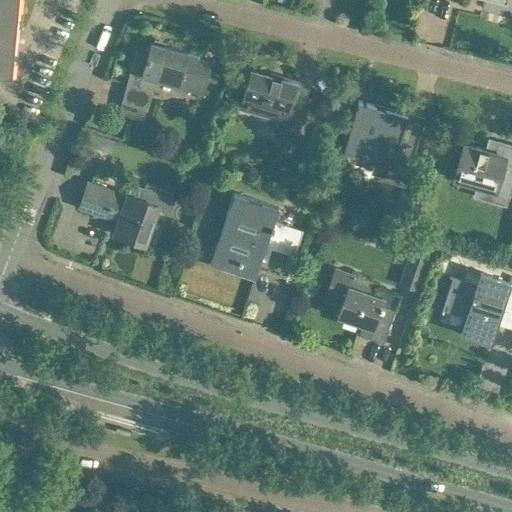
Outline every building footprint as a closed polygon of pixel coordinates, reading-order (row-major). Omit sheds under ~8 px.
[(10,73),(16,0),(0,0),(0,65),(10,67),(9,73),(10,73)] [(127,83),(121,102),(147,109),(155,78),(178,85),(177,87),(202,94),(212,62),(187,55),(187,52),(151,42),(148,53),(141,51),(137,66),(132,65),(127,83)] [(251,71),(240,108),(278,120),(275,131),(294,137),(306,97),(292,93),(295,83),(251,71)] [(357,109),(346,145),(394,159),(388,178),(407,183),(415,157),(411,156),(422,117),(406,113),(360,99),(357,109)] [(457,140),(445,136),(441,148),(453,152),(457,140)] [(464,143),(454,177),(479,185),(476,194),(505,203),(511,180),(511,145),(499,142),(495,153),(464,143)] [(88,181),(80,206),(119,219),(115,232),(145,243),(146,239),(155,241),(160,227),(158,223),(152,221),(158,205),(170,210),(175,193),(147,183),(145,188),(132,183),(128,193),(128,195),(88,181)] [(234,192),(210,263),(255,278),(266,245),(295,255),(303,229),(293,226),(274,219),(278,207),(234,192)] [(417,289),(431,249),(413,243),(405,267),(410,269),(405,285),(417,289)] [(335,268),(324,300),(341,306),(337,315),(362,324),(360,330),(370,334),(368,338),(384,343),(401,295),(377,286),(374,294),(351,286),(355,275),(335,268)] [(491,343),(498,322),(501,313),(511,316),(511,281),(484,272),(479,286),(454,277),(444,306),(466,313),(460,333),(491,343)]
